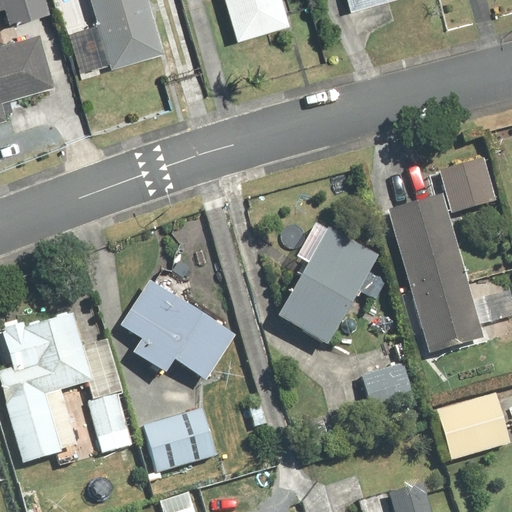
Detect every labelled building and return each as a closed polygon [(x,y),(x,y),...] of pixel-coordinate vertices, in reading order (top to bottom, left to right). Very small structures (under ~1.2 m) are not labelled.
[(55,12),(51,0),(0,0),(0,7),(1,10),(8,7),(13,25),(55,12)] [(150,0),(95,0),(116,66),(166,51),(150,0)] [(294,24),(286,0),(230,0),(243,40),(294,24)] [(351,0),(355,12),(397,0),(351,0)] [(2,26),(0,26),(0,121),(13,118),(8,101),(59,87),(44,31),(6,42),(2,26)] [(448,195),(391,213),(432,355),(489,339),(453,216),(501,202),(489,159),(441,172),(448,195)] [(386,250),(336,223),(282,320),(332,347),(386,250)] [(240,338),(153,282),(124,328),(146,342),(139,354),(173,376),(181,364),(211,384),(240,338)] [(19,369),(2,374),(27,465),(57,457),(60,468),(84,461),(66,393),(93,386),(97,401),(88,404),(103,456),(141,446),(112,340),(88,347),(79,314),(62,319),(60,311),(0,327),(0,330),(3,340),(10,338),(19,369)] [(411,342),(357,356),(376,414),(420,400),(407,362),(416,359),(411,342)] [(511,434),(500,394),(441,412),(456,463),(511,446),(511,434)] [(204,410),(145,428),(159,475),(218,457),(204,410)] [(433,511),(425,485),(391,495),(396,511),(433,511)]
